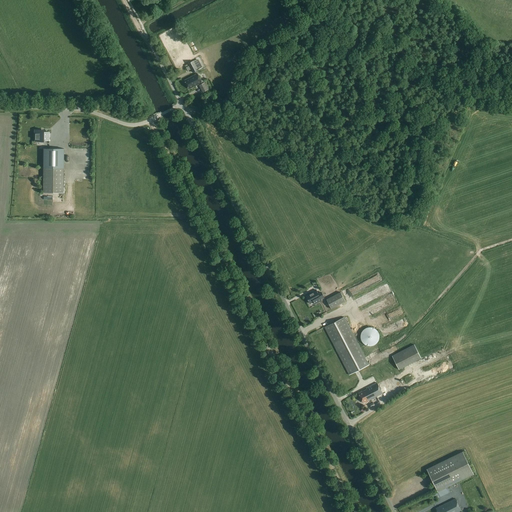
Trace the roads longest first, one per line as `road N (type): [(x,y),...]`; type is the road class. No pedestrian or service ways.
road 1 (unclassified): [(393,511),(181,105)]
road 2 (track): [(149,120),(355,511)]
road 3 (unclassified): [(0,107),(81,109),(137,125),(181,105)]
